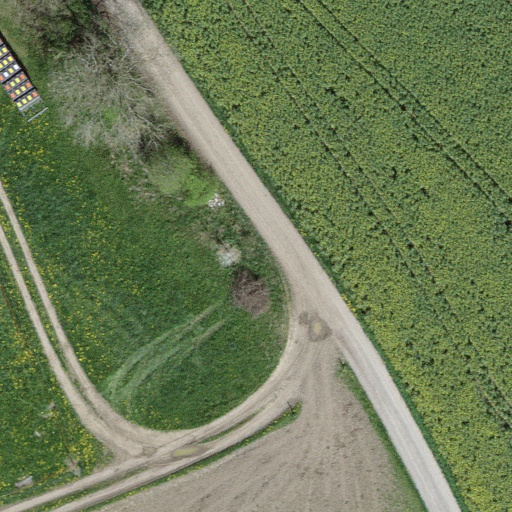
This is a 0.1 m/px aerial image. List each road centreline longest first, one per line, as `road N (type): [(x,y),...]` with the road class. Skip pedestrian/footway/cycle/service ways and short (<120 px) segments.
road 1 (track): [(445,511),(394,410),(127,0)]
road 2 (track): [(307,274),(293,355),(243,423),(194,457),(49,511)]
